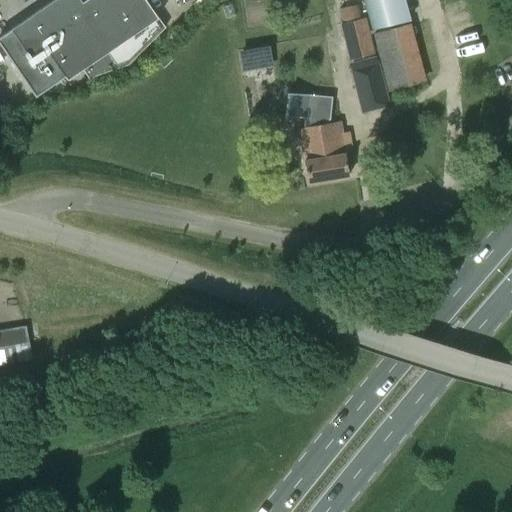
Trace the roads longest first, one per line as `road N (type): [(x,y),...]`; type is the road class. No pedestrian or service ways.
road 1 (unclassified): [(511,379),(0,218)]
road 2 (trunk): [(511,229),(274,511)]
road 3 (trunk): [(332,511),(511,296)]
